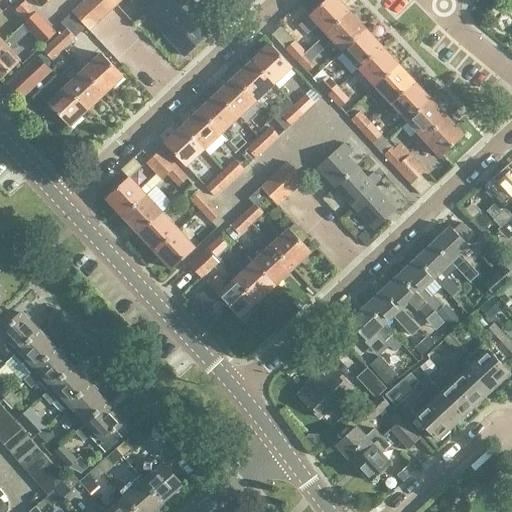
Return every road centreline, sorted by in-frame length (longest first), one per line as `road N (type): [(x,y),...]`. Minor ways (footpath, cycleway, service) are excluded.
road 1 (residential): [(237,388),(511,128)]
road 2 (residential): [(63,202),(282,0)]
road 3 (residential): [(237,388),(63,202)]
road 4 (residential): [(394,511),(466,440),(511,428)]
